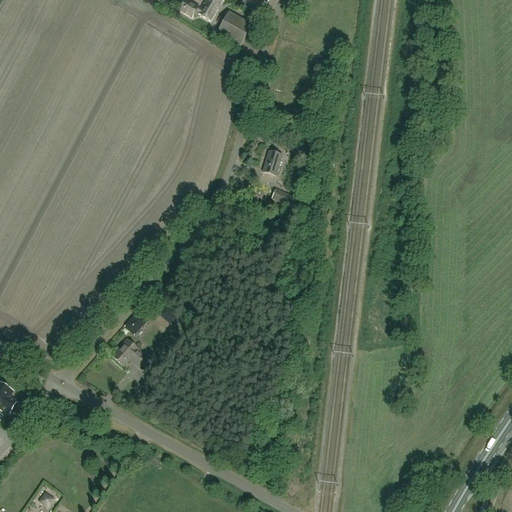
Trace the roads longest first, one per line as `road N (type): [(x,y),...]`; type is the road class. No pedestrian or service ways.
road 1 (unclassified): [(58,385),(198,213),(224,166),(277,0)]
road 2 (unclassified): [(290,511),(58,385)]
